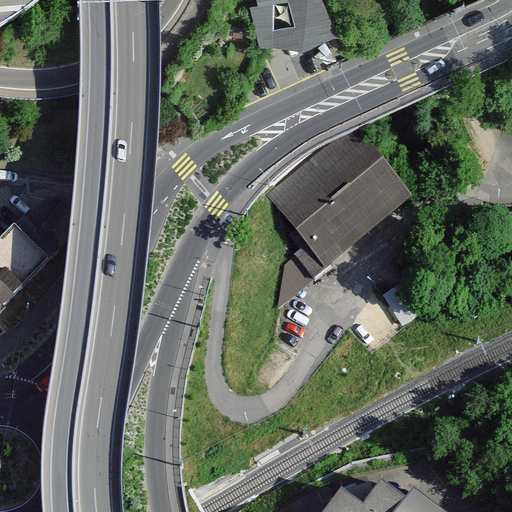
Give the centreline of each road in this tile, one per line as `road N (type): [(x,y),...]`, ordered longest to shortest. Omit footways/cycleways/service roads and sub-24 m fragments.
road 1 (secondary): [(468,39),(433,39),(251,124),(183,168),(105,297),(7,399)]
road 2 (motorway): [(98,511),(98,432),(132,116),(131,0)]
road 3 (motorway): [(97,0),(93,165),(60,511)]
road 4 (secondary): [(183,260),(216,207),(283,142),(441,69),(468,39)]
road 5 (secondary): [(161,511),(157,425),(183,260)]
road 6 (secondary): [(82,457),(132,375),(183,260)]
road 7 (motorway): [(0,77),(46,81),(88,72),(138,42),(172,0)]
